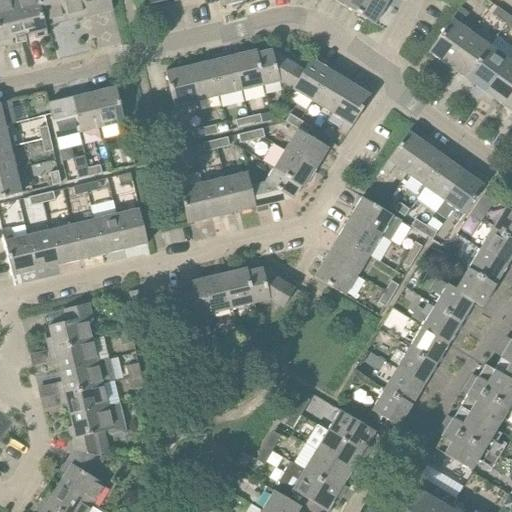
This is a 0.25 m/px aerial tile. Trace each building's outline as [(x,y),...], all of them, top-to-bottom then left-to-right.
[(13,40),(24,37),(14,0),(3,0),(0,1),(0,37),(3,48),(14,45),(13,40)] [(48,37),(46,28),(37,0),(14,0),(24,37),(35,35),(36,40),(48,37)] [(55,20),(66,17),(61,0),(37,0),(46,28),(56,25),(55,20)] [(61,0),(66,17),(77,15),(78,20),(114,12),(111,0),(61,0)] [(217,0),(220,8),(242,3),(241,0),(217,0)] [(374,25),(386,6),(376,0),(333,0),(374,25)] [(455,1),(453,0),(443,0),(441,4),(445,7),(450,9),(455,1)] [(497,8),(492,15),(506,25),(511,18),(497,8)] [(436,69),(442,74),(471,34),(461,26),(470,16),(460,9),(428,53),(441,62),(436,69)] [(511,18),(511,19),(507,26),(502,33),(509,39),(511,35),(511,18)] [(453,71),(465,80),(490,47),(471,34),(442,74),(448,78),(453,71)] [(323,46),(319,53),(335,63),(340,56),(323,46)] [(473,96),(479,100),(508,60),(490,47),(465,80),(478,89),(473,96)] [(280,83),(291,91),(304,71),(272,52),(272,51),(256,54),(264,87),(280,83)] [(242,92),(264,87),(256,54),(255,52),(233,57),(242,92)] [(219,98),(242,92),(233,57),(210,62),(219,98)] [(291,91),(311,103),(330,72),(310,60),(304,71),(291,91)] [(490,98),(503,107),(511,93),(511,63),(508,60),(479,100),(485,105),(490,98)] [(197,103),(219,98),(210,62),(188,68),(197,103)] [(174,109),(197,103),(188,68),(165,73),(174,109)] [(311,103),(331,115),(350,84),(330,72),(311,103)] [(338,132),(345,137),(370,96),(350,84),(331,115),(344,123),(338,132)] [(119,137),(127,135),(115,88),(93,94),(102,129),(116,125),(119,137)] [(511,120),(510,123),(511,123),(511,93),(503,107),(511,113),(511,120)] [(79,134),(102,129),(93,94),(70,99),(79,134)] [(56,140),(79,134),(70,99),(48,105),(56,140)] [(0,127),(5,126),(2,112),(13,110),(11,101),(0,103),(0,127)] [(249,126),(261,124),(259,116),(247,119),(249,126)] [(285,123),(297,130),(301,123),(289,116),(285,123)] [(237,129),(249,126),(247,119),(235,122),(237,129)] [(306,136),(310,129),(301,123),(297,130),(306,136)] [(0,151),(11,149),(5,126),(0,127),(0,151)] [(205,137),(217,134),(215,127),(203,130),(205,137)] [(41,142),(49,140),(47,128),(39,130),(41,142)] [(193,140),(205,137),(203,130),(191,132),(193,140)] [(297,130),(284,150),(316,170),(328,149),(306,136),(297,130)] [(252,141),(264,138),(262,131),(250,133),(252,141)] [(240,144),(252,141),(250,133),(238,136),(240,144)] [(394,168),(406,176),(427,146),(408,133),(380,171),(388,177),(394,168)] [(217,150),(229,147),(227,139),(215,142),(217,150)] [(44,153),(52,151),(49,140),(41,142),(44,153)] [(205,153),(217,150),(215,142),(203,145),(205,153)] [(406,176),(425,189),(446,159),(427,146),(406,176)] [(0,175),(16,171),(11,149),(0,151),(0,175)] [(271,171),(301,188),(304,190),(316,170),(284,150),(271,171)] [(425,189),(444,203),(465,173),(446,159),(425,189)] [(89,177),(101,174),(99,167),(87,170),(89,177)] [(77,180),(89,177),(87,170),(75,172),(77,180)] [(0,198),(21,194),(16,171),(0,175),(0,198)] [(250,187),(255,209),(292,200),(293,200),(301,188),(271,171),(263,183),(250,187)] [(52,186),(60,184),(57,173),(49,175),(52,186)] [(255,209),(250,187),(246,173),(224,179),(233,214),(255,209)] [(444,203),(462,216),(484,186),(465,173),(444,203)] [(120,185),(132,182),(130,175),(118,178),(120,185)] [(187,226),(210,220),(201,184),(187,188),(184,177),(176,179),(187,226)] [(210,220),(233,214),(224,179),(201,184),(210,220)] [(87,193),(99,190),(97,183),(85,185),(87,193)] [(75,196),(87,193),(85,185),(73,188),(75,196)] [(486,220),(494,196),(483,192),(475,216),(486,220)] [(42,204),(54,201),(52,193),(41,196),(42,204)] [(31,207),(42,204),(41,196),(29,199),(31,207)] [(381,237),(392,217),(361,198),(349,218),(381,237)] [(404,218),(408,211),(399,204),(394,211),(404,218)] [(492,229),(511,241),(511,213),(504,209),(492,229)] [(116,215),(125,251),(147,245),(138,210),(116,215)] [(102,256),(125,251),(116,215),(93,221),(102,256)] [(369,257),(381,237),(349,218),(337,238),(369,257)] [(80,261),(102,256),(93,221),(71,226),(80,261)] [(410,228),(421,234),(425,227),(415,221),(410,228)] [(57,267),(80,261),(71,226),(49,232),(57,267)] [(421,234),(431,240),(436,233),(425,227),(421,234)] [(13,277),(35,272),(26,237),(12,240),(10,229),(2,231),(13,277)] [(479,250),(506,266),(511,256),(511,241),(492,229),(479,250)] [(35,272),(57,267),(49,232),(26,237),(35,272)] [(326,258),(357,277),(369,257),(337,238),(326,258)] [(408,253),(415,257),(421,247),(414,244),(408,253)] [(466,271),(493,287),(506,266),(479,250),(466,271)] [(402,264),(408,268),(415,257),(408,253),(402,264)] [(345,297),(357,277),(326,258),(314,278),(345,297)] [(231,311),(255,305),(247,273),(247,270),(223,276),(231,311)] [(247,273),(255,305),(270,302),(283,309),(294,290),(262,271),(261,270),(247,273)] [(446,287),(473,303),(481,308),(493,287),(466,271),(455,290),(447,285),(446,287)] [(209,316),(231,311),(223,276),(201,281),(209,316)] [(186,321),(209,316),(201,281),(178,286),(186,321)] [(385,293),(392,296),(397,287),(391,283),(385,293)] [(433,308),(460,324),(473,303),(446,287),(433,308)] [(130,294),(133,304),(141,302),(140,292),(130,294)] [(378,303),(385,307),(392,296),(385,293),(378,303)] [(49,351),(92,340),(87,319),(91,318),(88,305),(63,311),(66,323),(48,327),(51,339),(46,340),(49,351)] [(421,329),(448,345),(460,324),(433,308),(421,329)] [(408,349),(435,366),(448,345),(421,329),(408,349)] [(121,346),(133,343),(130,332),(118,334),(121,346)] [(500,347),(511,354),(511,338),(510,341),(505,338),(500,347)] [(59,372),(97,363),(92,340),(49,351),(51,363),(57,361),(59,372)] [(242,352),(254,349),(252,342),(240,345),(242,352)] [(230,355),(242,352),(240,345),(228,348),(230,355)] [(511,354),(500,347),(495,356),(500,359),(492,371),(509,381),(511,383),(511,354)] [(396,370),(423,386),(435,366),(408,349),(396,370)] [(197,363),(209,360),(207,353),(195,356),(197,363)] [(103,385),(112,383),(107,360),(97,363),(59,372),(62,383),(57,384),(59,396),(103,385)] [(129,379),(141,377),(138,365),(126,367),(129,379)] [(466,384),(511,412),(511,383),(509,381),(492,371),(484,366),(476,379),(471,376),(466,384)] [(383,391),(410,407),(423,386),(396,370),(383,391)] [(131,390),(143,387),(141,377),(129,379),(131,390)] [(511,426),(511,412),(466,384),(461,393),(466,396),(459,408),(496,430),(502,420),(511,426)] [(70,417),(108,408),(103,385),(59,396),(62,407),(67,406),(70,417)] [(398,428),(400,423),(410,407),(383,391),(371,411),(398,428)] [(294,411),(301,415),(308,402),(302,397),(294,411)] [(73,452),(100,457),(95,435),(113,430),(108,408),(70,417),(72,428),(67,429),(73,452)] [(441,425),(498,460),(504,450),(489,441),(496,430),(459,408),(452,420),(447,417),(441,425)] [(285,425),(292,429),(301,415),(294,411),(285,425)] [(362,453),(374,433),(339,412),(327,432),(362,453)] [(492,470),(498,460),(441,425),(436,434),(441,437),(433,450),(469,472),(476,461),(492,470)] [(350,473),(362,453),(327,432),(315,451),(350,473)] [(266,446),(272,450),(280,438),(273,434),(266,446)] [(256,462),(263,465),(272,450),(266,446),(256,462)] [(303,471),(338,492),(350,473),(315,451),(303,471)] [(59,485),(92,506),(105,486),(89,476),(100,457),(73,452),(60,473),(65,476),(59,485)] [(325,511),(326,511),(338,492),(303,471),(291,491),(325,511)] [(448,511),(456,500),(418,477),(396,511),(448,511)] [(57,511),(88,511),(92,506),(59,485),(53,495),(49,492),(42,503),(57,511)] [(261,511),(297,511),(300,508),(273,492),(261,511)] [(476,511),(456,500),(448,511),(476,511)] [(57,511),(42,503),(37,511),(36,511),(57,511)]
